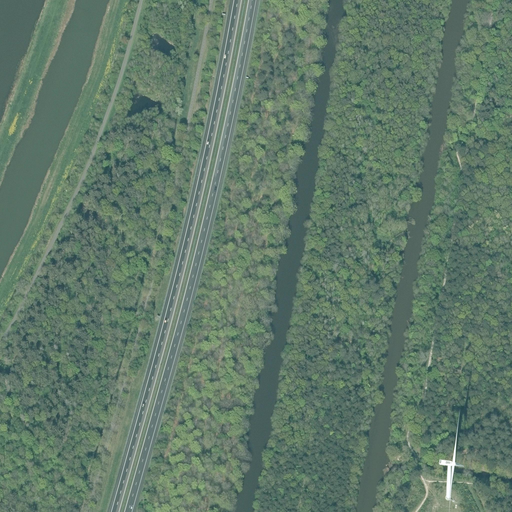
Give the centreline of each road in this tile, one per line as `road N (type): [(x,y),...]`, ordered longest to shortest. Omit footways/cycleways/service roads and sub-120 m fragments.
road 1 (motorway): [(132,511),(202,251),(253,0)]
road 2 (motorway): [(236,0),(186,248),(117,511)]
road 3 (unclassified): [(0,344),(98,138),(141,0)]
